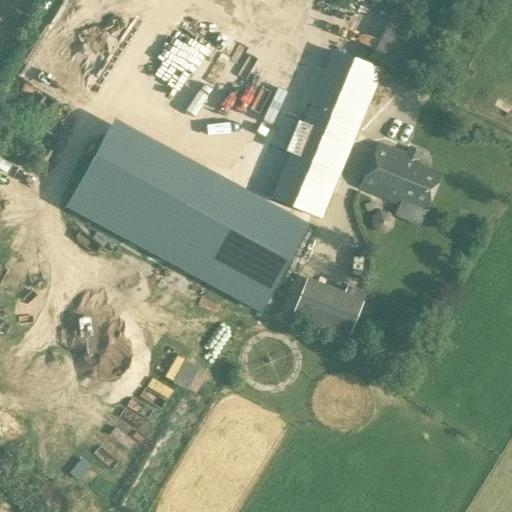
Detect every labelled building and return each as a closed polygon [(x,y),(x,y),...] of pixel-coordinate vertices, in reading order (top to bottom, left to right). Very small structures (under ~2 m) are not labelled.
[(398,70),(421,26),(394,13),(372,57),(398,70)] [(292,154),(273,199),(319,218),(350,143),(350,142),(380,70),(335,51),(305,123),(301,122),(288,153),(292,154)] [(110,120),(66,211),(266,309),(311,218),(110,120)] [(408,146),(405,155),(378,143),(359,189),(398,205),(399,201),(425,212),(441,174),(417,164),(422,152),(408,146)] [(292,318),(349,341),(368,293),(347,285),(345,291),(309,276),(292,318)] [(149,362),(156,366),(165,346),(158,343),(149,362)] [(196,393),(208,371),(177,355),(165,377),(196,393)]
